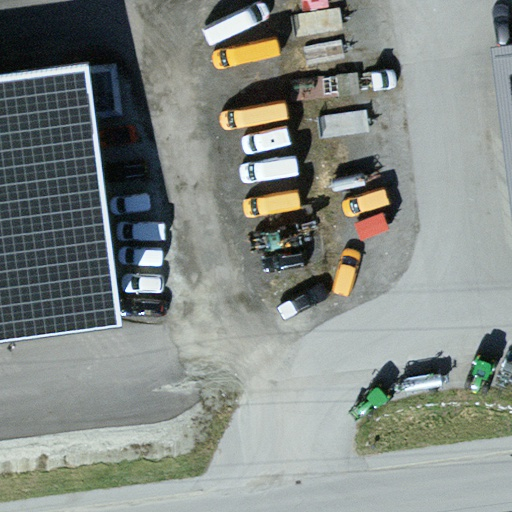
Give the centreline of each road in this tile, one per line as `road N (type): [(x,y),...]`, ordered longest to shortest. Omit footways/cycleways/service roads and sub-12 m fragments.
road 1 (unknown): [(247,511),(304,416),(430,299),(454,245),(465,185),(442,0)]
road 2 (unclassified): [(511,486),(321,511)]
